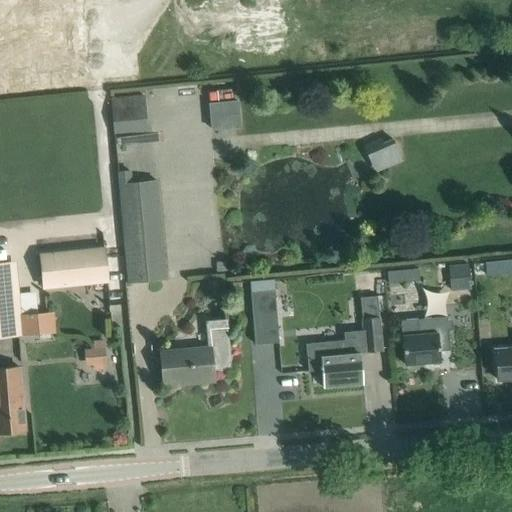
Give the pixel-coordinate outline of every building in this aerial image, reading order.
[(4,29),(0,29),(0,74),(85,67),(80,13),(3,20),(4,29)] [(148,130),(144,95),(110,98),(114,134),(148,130)] [(215,103),(220,130),(249,125),(244,97),(215,103)] [(402,136),(372,146),(379,170),(409,160),(402,136)] [(130,170),(118,171),(119,184),(131,183),(130,170)] [(119,184),(126,262),(128,282),(165,278),(156,180),(131,183),(119,184)] [(44,286),(107,280),(104,248),(40,255),(44,286)] [(486,275),(505,273),(504,260),(485,262),(486,275)] [(10,262),(0,263),(0,336),(16,335),(14,315),(10,262)] [(467,262),(450,263),(452,290),(469,289),(467,262)] [(404,269),(387,271),(388,283),(405,281),(404,269)] [(274,291),(251,293),(255,344),(279,342),(274,291)] [(377,296),(360,297),(362,317),(363,329),(365,351),(365,352),(382,350),(379,316),(377,296)] [(45,312),(14,315),(16,335),(47,332),(45,312)] [(447,316),(400,320),(402,335),(402,343),(404,363),(440,360),(439,350),(450,349),(447,316)] [(207,322),(209,347),(161,352),(163,382),(184,380),(185,383),(213,380),(212,368),(218,368),(224,366),(228,361),(229,355),(229,349),(230,349),(227,320),(207,322)] [(345,339),(306,343),(308,369),(321,368),(322,373),(327,372),(328,386),(363,383),(362,363),(360,351),(365,351),(363,329),(344,331),(345,339)] [(91,370),(112,365),(107,339),(86,343),(91,370)] [(511,344),(495,346),(498,376),(511,374),(511,344)] [(0,368),(0,422),(1,432),(25,430),(23,410),(19,367),(0,368)]
